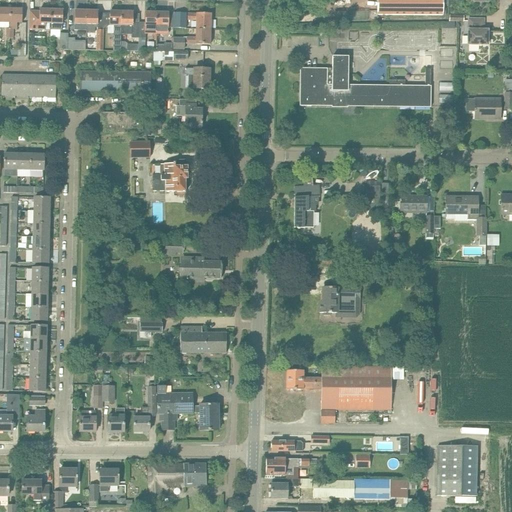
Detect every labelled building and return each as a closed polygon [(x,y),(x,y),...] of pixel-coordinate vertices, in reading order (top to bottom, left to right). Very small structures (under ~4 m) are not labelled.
[(377,0),(377,15),(443,15),(442,0),(377,0)] [(10,9),(0,8),(0,22),(10,23),(10,9)] [(10,29),(10,36),(13,36),(13,29),(18,29),(18,23),(22,23),(22,9),(10,9),(10,23),(10,29)] [(51,24),(51,10),(40,9),(39,11),(30,11),(29,29),(45,30),(45,23),(51,24)] [(51,10),(51,24),(51,31),(62,32),(62,24),(63,10),(51,10)] [(75,10),(74,24),(74,31),(85,31),(86,11),(75,10)] [(86,11),(85,31),(86,31),(86,33),(95,34),(95,27),(97,27),(98,11),(86,11)] [(121,25),(121,12),(110,11),(110,25),(113,25),(113,50),(121,51),(121,42),(121,35),(121,25)] [(121,12),(121,25),(121,35),(131,35),(131,38),(138,38),(139,22),(133,22),(133,12),(121,12)] [(145,22),(139,22),(138,38),(145,38),(145,34),(155,34),(155,33),(156,12),(145,12),(145,22)] [(168,13),(156,12),(155,33),(164,34),(164,31),(168,31),(168,13)] [(174,13),(174,23),(174,28),(186,29),(186,13),(174,13)] [(196,29),(211,29),(211,14),(197,13),(197,14),(188,14),(187,20),(196,20),(196,29)] [(484,19),(474,19),(469,19),(469,30),(468,30),(468,45),(479,45),(479,46),(481,46),(481,45),(487,45),(488,30),(481,30),(482,26),(483,26),(484,19)] [(211,29),(196,29),(196,38),(187,37),(187,44),(196,44),(210,45),(211,29)] [(164,52),(172,52),(173,36),(165,36),(164,52)] [(173,49),(183,49),(184,40),(174,39),(173,49)] [(18,44),(17,57),(26,57),(26,44),(18,44)] [(174,59),(188,59),(188,51),(174,51),(174,59)] [(155,52),(154,52),(154,61),(173,61),(173,53),(172,53),(155,52)] [(348,57),(342,57),(332,56),(332,69),(300,68),(300,106),(332,106),(332,107),(348,108),(348,107),(430,108),(431,86),(348,85),(348,57)] [(184,69),(184,75),(188,75),(188,88),(194,89),(199,89),(209,89),(209,69),(199,69),(195,69),(195,70),(184,69)] [(80,72),(80,82),(80,92),(151,92),(151,73),(80,72)] [(15,96),(15,75),(2,75),(1,96),(15,96)] [(29,76),(15,75),(15,96),(28,96),(29,76)] [(42,76),(29,76),(28,96),(42,96),(42,76)] [(42,76),(42,96),(55,97),(56,76),(42,76)] [(454,100),(454,83),(440,83),(440,91),(453,91),(453,100),(454,100)] [(466,99),(466,111),(474,112),(475,112),(475,117),(489,117),(489,119),(500,119),(500,109),(500,100),(475,99),(466,99)] [(176,106),(176,116),(185,116),(185,123),(192,123),(192,128),(201,128),(201,123),(202,124),(202,121),(201,121),(201,110),(199,110),(199,103),(196,103),(196,100),(192,100),(181,100),(181,106),(179,106),(176,106)] [(141,113),(110,113),(100,113),(100,133),(141,133),(141,113)] [(149,142),(129,143),(130,159),(150,158),(149,142)] [(17,170),(17,154),(4,154),(4,170),(17,170)] [(17,154),(17,170),(30,170),(31,154),(17,154)] [(44,155),(31,154),(30,170),(44,170),(44,155)] [(160,175),(152,175),(152,176),(152,192),(164,192),(164,193),(166,193),(166,192),(176,192),(186,192),(185,177),(187,177),(187,163),(184,161),(177,161),(175,164),(175,163),(172,163),(172,164),(163,164),(163,165),(160,165),(160,175)] [(304,186),(294,187),(295,198),(294,198),(294,228),(298,228),(297,229),(300,229),(300,228),(304,228),(313,228),(313,212),(316,212),(316,203),(308,203),(308,196),(320,195),(319,185),(313,186),(312,178),(312,180),(303,180),(304,186)] [(380,199),(380,196),(380,186),(366,186),(366,199),(380,199)] [(399,202),(400,202),(400,212),(426,212),(426,197),(400,196),(400,200),(399,200),(399,202)] [(446,197),(446,214),(446,219),(455,219),(455,214),(469,214),(469,218),(477,218),(478,197),(446,197)] [(33,198),(33,211),(49,211),(50,198),(33,198)] [(511,198),(501,198),(501,208),(501,214),(511,214),(511,198)] [(33,211),(33,224),(49,224),(49,211),(33,211)] [(434,227),(434,216),(426,216),(426,228),(423,228),(423,234),(434,234),(434,227)] [(486,237),(487,220),(477,220),(477,237),(479,237),(486,237)] [(49,224),(33,224),(32,237),(49,237),(49,224)] [(488,245),(500,245),(500,234),(488,234),(488,245)] [(32,237),(32,250),(48,251),(49,237),(32,237)] [(164,242),(164,256),(174,256),(174,254),(182,254),(182,243),(164,242)] [(48,251),(32,250),(32,263),(48,263),(48,251)] [(179,265),(179,275),(182,275),(181,280),(196,281),(196,278),(206,278),(207,280),(211,280),(213,278),(221,279),(221,262),(211,262),(196,261),(196,259),(182,258),(182,265),(179,265)] [(31,268),(31,281),(48,282),(48,268),(31,268)] [(338,272),(338,281),(349,281),(349,272),(338,272)] [(48,282),(31,281),(31,294),(47,295),(48,282)] [(320,302),(319,313),(329,313),(337,313),(338,297),(350,297),(355,297),(355,314),(359,314),(360,288),(350,287),(337,287),(337,288),(333,288),(323,288),(322,303),(320,302)] [(14,294),(9,294),(8,307),(14,307),(19,307),(19,294),(14,294)] [(47,295),(31,294),(30,308),(47,308),(47,295)] [(338,297),(337,313),(355,314),(355,297),(350,297),(338,297)] [(47,308),(30,308),(30,321),(47,321),(47,308)] [(140,319),(140,337),(151,337),(151,331),(161,331),(161,319),(140,319)] [(226,333),(216,333),(201,333),(201,325),(180,325),(180,353),(226,353),(226,333)] [(30,339),(46,339),(47,326),(30,326),(30,339)] [(46,339),(30,339),(29,352),(46,352),(46,339)] [(46,352),(29,352),(29,365),(46,366),(46,352)] [(145,358),(145,365),(155,366),(156,359),(145,358)] [(46,366),(29,365),(29,378),(45,379),(46,366)] [(286,371),(286,390),(303,390),(303,388),(321,388),(321,409),(390,410),(391,366),(321,366),(321,378),(303,378),(303,371),(296,371),(286,371)] [(45,379),(29,378),(28,391),(45,392),(45,379)] [(102,402),(102,385),(94,385),(94,408),(102,408),(102,402)] [(113,385),(102,385),(102,402),(113,402),(113,385)] [(165,386),(157,386),(157,414),(159,414),(159,421),(162,421),(162,430),(174,430),(174,421),(176,421),(176,414),(202,414),(202,431),(219,430),(218,405),(199,405),(199,406),(192,406),(192,394),(166,394),(165,386)] [(6,417),(0,416),(0,431),(12,432),(12,417),(19,417),(19,407),(19,396),(6,396),(6,407),(6,417)] [(149,407),(149,411),(140,411),(140,418),(134,418),(134,432),(149,432),(149,417),(155,417),(156,407),(149,407)] [(108,416),(108,422),(108,432),(123,432),(123,419),(122,419),(123,409),(115,409),(115,416),(108,416)] [(44,410),(35,410),(35,417),(27,417),(27,432),(44,432),(44,410)] [(321,410),(321,424),(335,424),(335,410),(321,410)] [(79,424),(79,426),(80,426),(80,432),(95,432),(95,411),(88,411),(80,411),(80,418),(80,424),(79,424)] [(312,435),(312,443),(329,443),(329,435),(312,435)] [(294,440),(294,441),(271,441),(271,451),(303,451),(303,440),(294,440)] [(476,496),(476,445),(439,445),(439,496),(476,496)] [(369,455),(356,455),(356,466),(370,466),(369,455)] [(300,459),(276,458),(266,458),(266,475),(284,476),(284,466),(297,466),(297,468),(301,468),(301,465),(308,465),(308,464),(308,459),(308,458),(300,458),(300,459)] [(149,497),(161,497),(161,487),(185,487),(207,485),(206,464),(184,464),(184,465),(149,465),(149,481),(149,497)] [(53,492),(53,502),(53,504),(53,507),(61,507),(61,493),(67,493),(67,487),(77,487),(77,478),(77,476),(76,476),(76,470),(59,470),(59,493),(53,492)] [(119,486),(119,477),(119,475),(118,475),(118,470),(100,470),(100,492),(107,492),(107,486),(119,486)] [(311,480),(299,479),(287,479),(287,484),(271,484),(271,499),(287,499),(287,486),(311,486),(311,480)] [(0,480),(0,496),(8,496),(8,481),(0,480)] [(33,502),(48,502),(48,487),(41,487),(41,481),(22,481),(22,495),(33,495),(33,502)] [(313,481),(313,498),(354,498),(354,500),(390,500),(390,499),(407,500),(407,490),(416,490),(416,482),(407,482),(313,481)]
